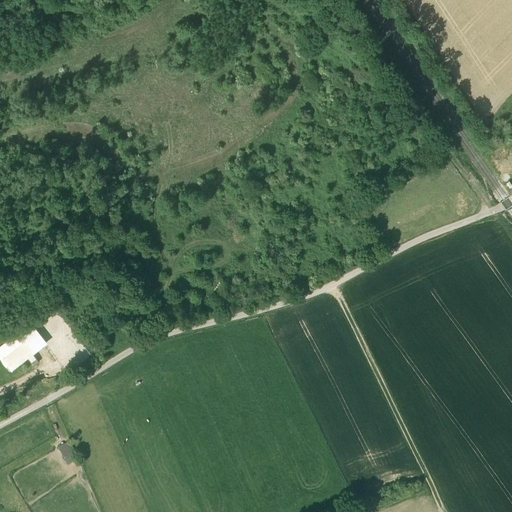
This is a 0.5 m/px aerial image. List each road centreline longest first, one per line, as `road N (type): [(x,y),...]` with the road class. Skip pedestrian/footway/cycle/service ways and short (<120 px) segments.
road 1 (track): [(0,424),(170,334),(332,285),(511,199)]
road 2 (track): [(511,236),(376,77),(325,0)]
road 3 (track): [(332,285),(436,492)]
